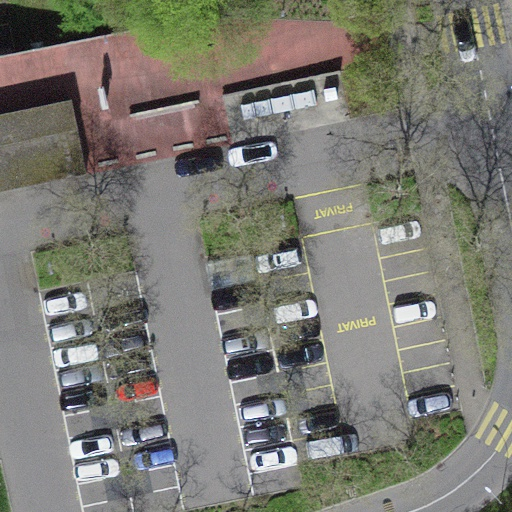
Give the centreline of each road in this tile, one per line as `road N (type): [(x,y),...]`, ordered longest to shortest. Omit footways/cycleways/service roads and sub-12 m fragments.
road 1 (residential): [(466,0),(511,230)]
road 2 (residential): [(511,430),(476,475),(416,511)]
